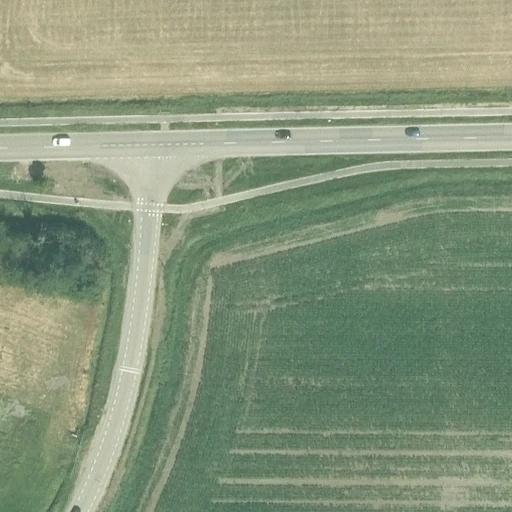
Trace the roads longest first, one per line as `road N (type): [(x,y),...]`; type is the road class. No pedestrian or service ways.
road 1 (tertiary): [(81,511),(130,371),(162,144)]
road 2 (primary): [(162,144),(511,137)]
road 3 (primary): [(0,148),(162,144)]
